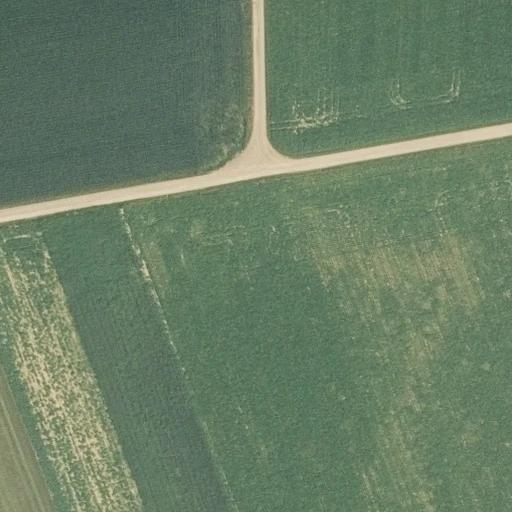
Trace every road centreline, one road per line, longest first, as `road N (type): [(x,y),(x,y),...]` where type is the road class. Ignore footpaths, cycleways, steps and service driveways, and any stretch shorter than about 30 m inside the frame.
road 1 (track): [(262,168),(0,215)]
road 2 (track): [(262,168),(511,127)]
road 3 (track): [(253,0),(262,168)]
